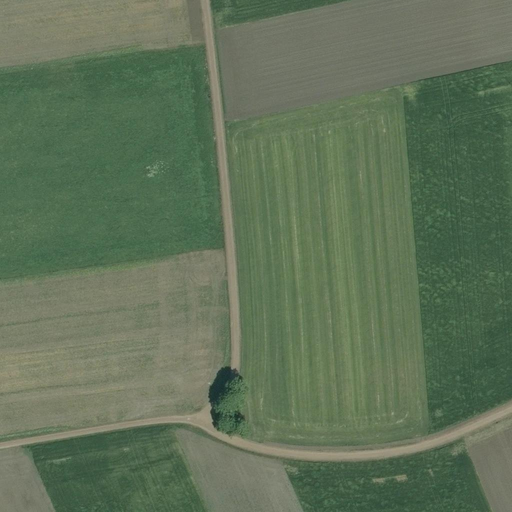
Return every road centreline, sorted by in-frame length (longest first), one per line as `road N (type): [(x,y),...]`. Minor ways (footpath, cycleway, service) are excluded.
road 1 (track): [(205,0),(236,357),(227,399),(202,423)]
road 2 (track): [(202,423),(289,453),(345,454),(433,442),(511,410)]
road 3 (track): [(0,445),(154,421),(202,423)]
